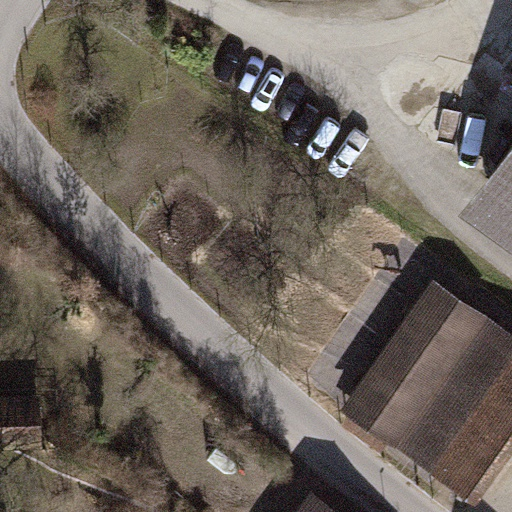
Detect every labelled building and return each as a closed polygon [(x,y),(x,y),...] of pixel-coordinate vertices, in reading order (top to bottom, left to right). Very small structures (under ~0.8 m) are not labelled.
[(511,144),(491,174),(511,189),(511,144)] [(511,189),(491,174),(472,200),(511,228),(511,189)] [(403,433),(480,318),(434,287),(357,402),(403,433)] [(511,423),(511,339),(480,318),(403,433),(474,480),(511,423)] [(334,511),(316,499),(306,511),(334,511)]
